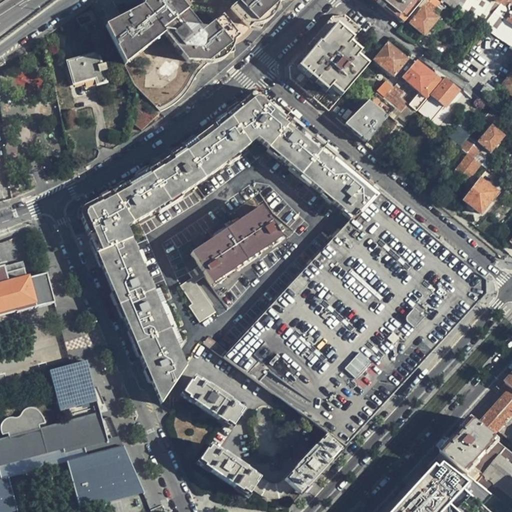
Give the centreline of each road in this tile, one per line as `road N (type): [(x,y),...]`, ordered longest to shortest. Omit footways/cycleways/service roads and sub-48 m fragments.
road 1 (residential): [(511,288),(255,68)]
road 2 (residential): [(184,511),(52,202)]
road 3 (unknown): [(189,344),(163,256),(168,230),(257,174),(292,196),(313,219),(312,232)]
road 4 (secondary): [(511,289),(308,511)]
road 5 (unknown): [(309,399),(344,407),(366,393),(466,286),(468,273),(444,253),(419,279)]
road 6 (residential): [(52,202),(255,68)]
road 7 (secondary): [(365,511),(511,354)]
road 8 (unknown): [(254,403),(234,436),(235,457),(254,472),(282,466),(295,440),(285,414),(262,403)]
road 9 (unknown): [(311,257),(270,307),(249,357),(309,399)]
road 10 (unknown): [(312,232),(189,344)]
